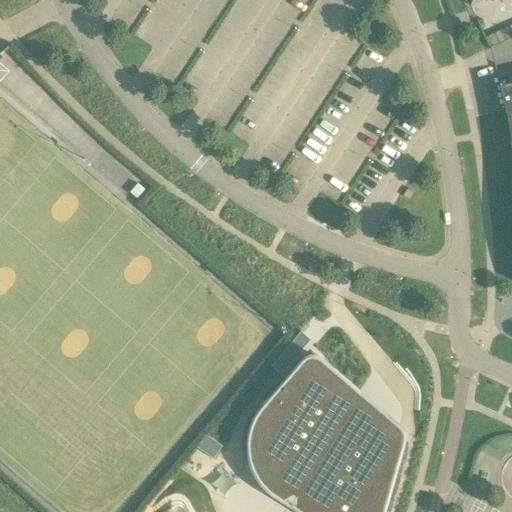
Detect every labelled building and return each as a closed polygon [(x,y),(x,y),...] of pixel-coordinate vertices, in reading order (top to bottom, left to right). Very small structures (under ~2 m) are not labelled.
[(501,85),(499,86),(503,98),(504,104),(505,110),(506,113),(507,113),(509,126),(508,126),(509,129),(511,142),(510,142),(511,145),(511,153),(511,157),(511,158),(511,93),(504,95),(501,85)] [(139,184),(131,192),(138,198),(145,190),(139,184)] [(257,275),(248,270),(255,259),(234,246),(222,267),(261,291),(276,268),(265,262),(257,275)] [(245,442),(245,449),(246,455),(247,459),(247,460),(247,461),(248,464),(250,469),(252,475),(256,480),(260,486),(264,490),(267,493),(269,495),(272,497),(274,498),(275,499),(295,511),(384,511),(404,443),(405,442),(405,441),(405,440),(405,439),(405,438),(405,437),(405,436),(405,435),(404,433),(404,430),(403,428),(402,427),(401,426),(400,425),(399,425),(399,424),(360,390),(322,358),(321,357),(320,356),(319,356),(318,355),(317,355),(316,355),(315,354),(314,354),(313,354),(312,354),(311,354),(309,354),(308,355),(306,355),(305,356),(303,356),(302,357),(301,358),(300,359),(261,405),(260,406),(258,408),(256,411),(253,416),(250,422),(248,429),(246,435),(245,442)] [(206,435),(197,447),(213,459),(222,446),(206,435)]
